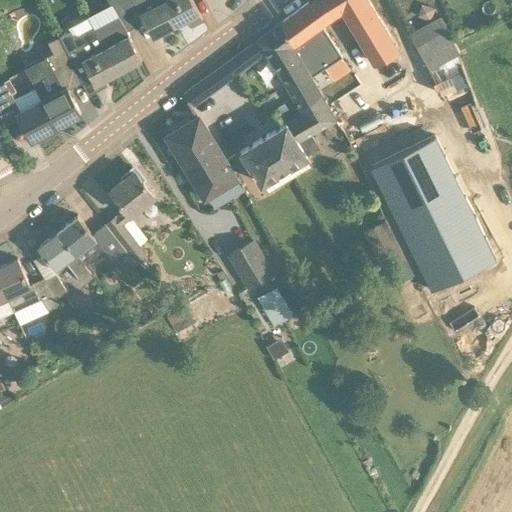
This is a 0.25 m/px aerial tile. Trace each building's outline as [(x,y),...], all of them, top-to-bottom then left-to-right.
[(109,0),(112,6),(89,18),(119,72),(142,60),(127,31),(136,26),(121,0),(109,0)] [(121,0),(136,26),(144,22),(153,38),(176,25),(162,0),(121,0)] [(162,0),(176,25),(186,20),(189,26),(201,20),(202,20),(199,13),(192,0),(162,0)] [(380,100),(378,98),(410,79),(401,62),(404,61),(369,0),(312,0),(278,25),(286,39),(288,47),(322,102),(323,103),(325,108),(333,121),(335,120),(340,126),(368,110),(367,108),(380,100)] [(58,30),(60,35),(82,82),(89,95),(108,85),(105,80),(119,72),(89,18),(86,12),(66,23),(67,26),(58,30)] [(430,67),(462,50),(443,14),(411,31),(430,67)] [(278,25),(228,61),(235,75),(267,52),(303,112),(304,113),(323,103),(322,102),(288,47),(286,39),(278,25)] [(35,90),(41,101),(42,100),(56,127),(81,113),(68,89),(82,82),(60,35),(47,41),(53,53),(45,57),(56,79),(35,90)] [(437,75),(464,60),(461,53),(433,68),(437,75)] [(219,87),(235,75),(228,61),(209,75),(219,87)] [(42,100),(41,101),(21,111),(4,81),(0,83),(0,117),(4,125),(19,117),(31,140),(56,127),(42,100)] [(193,106),(204,98),(195,85),(185,93),(193,106)] [(325,108),(323,103),(304,113),(303,112),(269,133),(295,176),(310,166),(304,158),(307,156),(306,155),(318,148),(310,134),(333,121),(325,108)] [(166,136),(185,167),(218,147),(199,116),(166,136)] [(295,176),(269,133),(241,151),(253,170),(250,172),(253,175),(255,174),(261,184),(262,184),(267,193),(295,176)] [(436,135),(371,166),(432,291),(496,260),(436,135)] [(218,147),(185,167),(204,199),(238,179),(218,147)] [(117,216),(105,224),(136,264),(147,255),(137,242),(123,223),(131,217),(131,218),(143,209),(141,206),(155,195),(143,181),(134,171),(110,190),(125,210),(117,216)] [(77,215),(58,231),(84,264),(102,249),(123,275),(136,264),(105,224),(92,234),(77,215)] [(383,272),(406,259),(383,217),(360,229),(383,272)] [(84,264),(58,231),(38,246),(56,269),(66,262),(80,281),(90,273),(83,264),(84,264)] [(252,241),(242,247),(262,282),(273,275),(252,241)] [(262,282),(242,247),(228,255),(249,289),(262,282)] [(18,258),(0,266),(0,280),(14,311),(13,311),(19,325),(48,312),(47,310),(59,303),(56,298),(44,281),(43,278),(29,284),(18,258)] [(414,274),(406,259),(383,272),(380,274),(388,289),(414,274)] [(55,274),(44,281),(56,298),(66,291),(55,274)] [(0,344),(1,344),(0,341),(0,317),(13,311),(14,311),(0,280),(0,344)] [(279,284),(260,294),(276,324),(295,314),(279,284)] [(335,317),(329,306),(315,314),(322,325),(335,317)] [(72,346),(73,340),(69,334),(63,333),(57,337),(56,343),(60,349),(66,350),(72,346)] [(102,341),(90,336),(85,346),(97,352),(102,341)]
